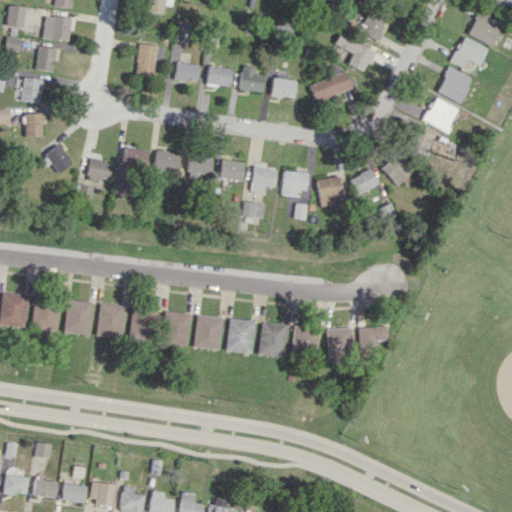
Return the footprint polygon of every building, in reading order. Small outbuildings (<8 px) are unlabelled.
[(70,0),(52,0),(52,5),(69,8),(70,0)] [(145,0),(144,11),(162,13),(163,3),(170,3),(170,0),(145,0)] [(511,0),(484,0),(484,2),(509,11),(511,0)] [(8,4),(5,24),(22,26),(24,6),(8,4)] [(465,34),(489,44),(495,27),(485,23),(489,13),(476,8),(465,34)] [(358,32),(375,40),(384,19),(367,11),(358,32)] [(68,40),(70,17),(44,15),(41,38),(68,40)] [(185,41),(187,22),(176,21),(174,40),(185,41)] [(331,46),(350,53),(345,64),(363,71),(372,49),(336,34),(331,46)] [(6,36),(4,48),(17,50),(19,38),(6,36)] [(448,61),(460,66),(464,59),(476,64),(484,47),(460,36),(448,61)] [(134,74),(152,75),(153,60),(160,60),(161,45),(136,44),(134,74)] [(51,71),(54,48),(36,45),(33,68),(51,71)] [(197,63),(174,61),(172,79),(195,81),(197,63)] [(229,67),(207,65),(205,84),(228,86),(229,67)] [(261,74),(252,73),(253,66),(240,65),(237,89),(259,91),(261,74)] [(469,77),(446,65),(433,91),(457,102),(469,77)] [(350,87),(343,70),(307,84),(313,101),(350,87)] [(15,73),(4,72),(3,84),(14,85),(15,73)] [(291,98),(294,78),(273,75),(270,94),(291,98)] [(20,100),(37,102),(39,78),(21,77),(20,100)] [(444,131),(454,106),(430,96),(420,120),(444,131)] [(0,108),(0,123),(8,123),(7,108),(0,108)] [(24,135),(41,135),(40,112),(23,112),(24,135)] [(428,132),(411,126),(404,148),(422,153),(428,132)] [(70,163),(58,143),(43,153),(56,172),(70,163)] [(119,163),(142,167),(145,150),(122,146),(119,163)] [(152,168),(176,169),(177,153),(153,151),(152,168)] [(377,166),(394,185),(411,169),(393,151),(377,166)] [(110,162),(88,158),(85,175),(107,179),(110,162)] [(240,180),(241,161),(219,159),(217,178),(240,180)] [(262,193),(262,185),(272,186),(274,168),(251,166),(249,192),(262,193)] [(347,178),(354,194),(375,185),(368,168),(347,178)] [(294,188),(303,189),(305,172),(281,169),(279,194),(294,196),(294,188)] [(314,178),(317,206),(339,204),(337,176),(314,178)] [(91,186),(76,183),(73,200),(88,203),(91,186)] [(240,215),(260,217),(262,202),(241,200),(240,215)] [(305,204),(294,202),(292,217),(302,218),(305,204)] [(0,291),(0,323),(22,325),(25,294),(0,291)] [(66,298),(62,330),(87,333),(91,301),(66,298)] [(98,302),(94,334),(120,337),(124,305),(98,302)] [(30,328),(54,329),(55,304),(31,303),(30,328)] [(144,309),(129,308),(128,337),(143,338),(144,309)] [(187,312),(162,311),(161,344),(185,345),(187,312)] [(195,314),(192,345),(217,348),(221,317),(195,314)] [(228,318),(224,349),(250,351),(253,320),(228,318)] [(260,321),(257,352),(282,355),(286,324),(260,321)] [(386,339),(386,325),(357,326),(358,349),(376,348),(376,339),(386,339)] [(289,352),(302,354),(303,347),(314,349),(318,330),(293,326),(289,352)] [(324,328),(325,360),(351,359),(350,327),(324,328)] [(47,458),(49,443),(34,441),(32,455),(47,458)] [(23,494),(26,477),(3,473),(1,491),(23,494)] [(52,497),(55,481),(33,477),(30,494),(52,497)] [(87,501),(110,504),(112,483),(89,481),(87,501)] [(81,502),(84,485),(62,482),(59,498),(81,502)] [(132,486),(120,485),(117,508),(140,511),(142,494),(131,493),(132,486)] [(161,497),(162,491),(150,489),(146,511),(168,511),(171,498),(161,497)] [(192,492),(179,491),(176,511),(198,511),(200,503),(191,502),(192,492)] [(233,511),(234,509),(223,507),(225,500),(210,496),(206,511),(233,511)]
